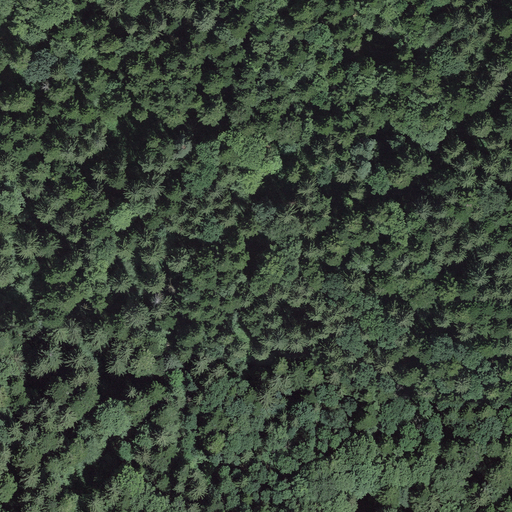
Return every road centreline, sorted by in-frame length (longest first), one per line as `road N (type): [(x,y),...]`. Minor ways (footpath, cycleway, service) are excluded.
road 1 (track): [(511,374),(378,279),(350,194),(324,173),(240,126),(199,116),(38,118),(0,82)]
road 2 (track): [(434,324),(273,346),(198,376),(131,374),(40,353),(0,313)]
